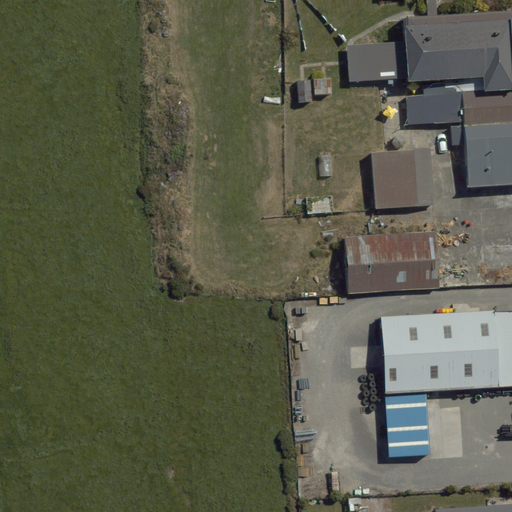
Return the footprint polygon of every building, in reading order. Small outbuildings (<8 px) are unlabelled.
[(511,9),(404,18),(409,82),(485,77),(486,91),(511,88),(511,9)] [(404,42),(347,46),(349,83),(407,79),(404,42)] [(464,124),(511,121),(511,89),(463,92),(464,124)] [(511,123),(464,126),(467,187),(511,184),(511,123)] [(430,149),(371,153),(375,209),(434,204),(430,149)] [(332,196),(307,197),(308,213),(333,212),(332,196)] [(436,231),(344,237),(348,294),(440,288),(436,231)] [(511,310),(381,317),(385,395),(511,387),(511,310)] [(426,395),(385,398),(389,457),(429,455),(426,395)]
